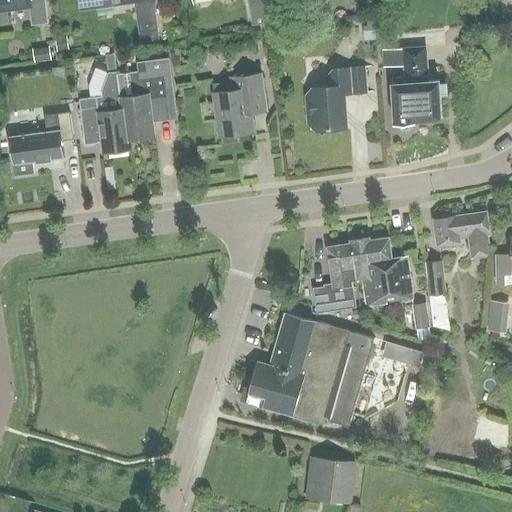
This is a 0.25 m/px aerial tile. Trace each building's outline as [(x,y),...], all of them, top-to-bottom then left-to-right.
[(0,0),(0,24),(9,23),(8,12),(30,8),(32,26),(49,24),(45,0),(0,0)] [(76,0),(78,11),(135,3),(141,41),(160,38),(154,0),(76,0)] [(249,0),(253,25),(271,22),(267,0),(249,0)] [(385,39),(383,20),(371,21),(371,26),(366,26),(368,41),(385,39)] [(71,49),(69,36),(58,38),(60,51),(71,49)] [(448,83),(439,84),(439,81),(428,82),(426,48),(383,51),(384,68),(405,67),(405,78),(394,79),(395,85),(392,85),(395,125),(398,125),(402,130),(410,130),(413,124),(416,123),(416,122),(442,120),(440,97),(449,96),(448,83)] [(124,122),(118,75),(115,54),(106,55),(109,74),(102,92),(103,98),(80,101),(85,141),(101,139),(103,154),(132,150),(131,141),(128,122),(124,122)] [(137,72),(118,75),(124,122),(128,122),(131,141),(155,138),(153,122),(178,119),(170,59),(142,62),(136,63),(137,72)] [(307,96),(309,123),(322,135),(328,128),(346,127),(343,93),(366,91),(364,68),(334,70),(328,77),(329,87),(313,89),(307,96)] [(249,115),(266,112),(261,74),(234,78),(236,91),(213,94),(220,139),(252,134),(249,115)] [(61,142),(74,140),(70,113),(45,116),(47,133),(11,138),(14,163),(12,164),(13,168),(15,167),(16,176),(34,173),(33,163),(64,159),(61,142)] [(492,256),(489,235),(486,212),(433,219),(438,248),(460,245),(459,237),(470,236),(473,258),(492,256)] [(511,236),(511,237),(511,254),(495,254),(496,284),(511,283),(511,236)] [(349,241),(350,243),(355,280),(362,279),(366,306),(412,299),(405,256),(391,258),(388,238),(369,240),(369,238),(349,241)] [(349,281),(355,280),(350,243),(327,247),(333,286),(312,289),(315,311),(353,306),(349,281)] [(429,296),(447,294),(443,260),(425,262),(429,296)] [(416,329),(430,327),(427,302),(412,304),(416,329)] [(349,426),(374,337),(286,312),(271,363),(258,359),(246,401),(323,424),(325,415),(330,417),(329,420),(349,426)] [(413,349),(408,364),(419,367),(423,352),(413,349)] [(508,432),(484,427),(482,436),(496,439),(495,445),(504,447),(508,432)] [(350,503),(354,462),(310,458),(305,498),(350,503)]
